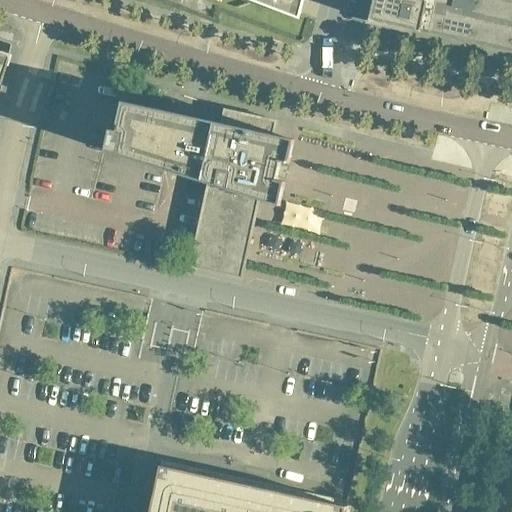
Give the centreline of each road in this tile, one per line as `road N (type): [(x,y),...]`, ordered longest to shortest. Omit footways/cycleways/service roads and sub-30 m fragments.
road 1 (unclassified): [(443,344),(0,243)]
road 2 (unclassified): [(320,93),(41,12)]
road 3 (tertiary): [(489,132),(443,344)]
road 4 (unclassified): [(0,205),(41,12)]
road 5 (unclassified): [(489,132),(320,93)]
road 6 (tertiary): [(443,344),(401,511)]
road 7 (tertiary): [(445,511),(482,358)]
